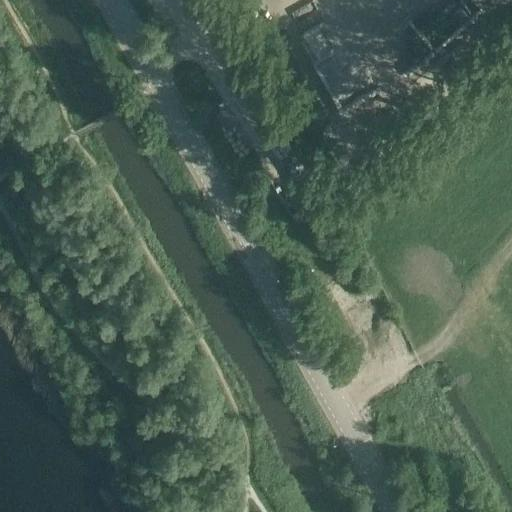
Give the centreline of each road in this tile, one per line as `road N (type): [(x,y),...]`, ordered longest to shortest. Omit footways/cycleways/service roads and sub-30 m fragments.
road 1 (unclassified): [(394,511),(110,0)]
road 2 (unknown): [(78,130),(227,394),(244,443),(246,485)]
road 3 (track): [(478,301),(456,333),(335,405)]
road 4 (unknown): [(0,0),(78,130)]
